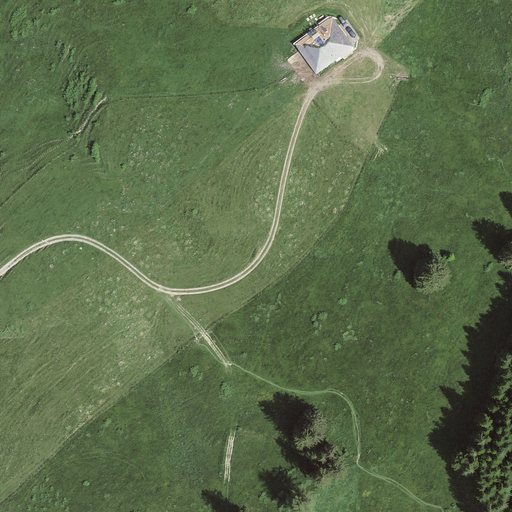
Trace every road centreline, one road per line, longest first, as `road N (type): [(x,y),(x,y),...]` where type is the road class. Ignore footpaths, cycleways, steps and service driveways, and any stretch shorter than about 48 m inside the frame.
road 1 (track): [(346,69),(312,93),(303,111),(272,241),(251,269),(214,287),(164,291)]
road 2 (track): [(164,291),(97,244),(68,237),(0,275)]
road 3 (track): [(238,389),(205,329),(164,291)]
